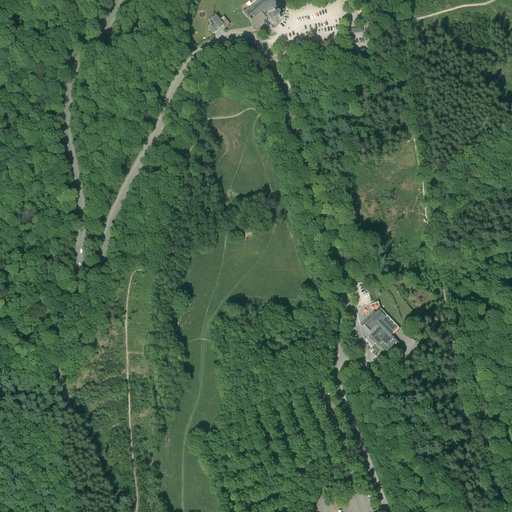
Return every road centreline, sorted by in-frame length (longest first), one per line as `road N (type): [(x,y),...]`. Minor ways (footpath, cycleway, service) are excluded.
road 1 (unclassified): [(336,358),(340,276),(274,63),(251,37),(220,40),(191,58),(120,198),(98,262),(80,262),(66,110),(76,65),(118,0)]
road 2 (track): [(119,511),(55,357),(57,329),(84,264)]
road 3 (track): [(0,266),(22,233),(24,179),(52,86),(78,46),(89,46)]
road 4 (unclassified): [(425,511),(372,374),(336,358)]
road 5 (unclassified): [(336,358),(339,389),(388,511)]
road 6 (track): [(81,511),(61,449),(63,383)]
